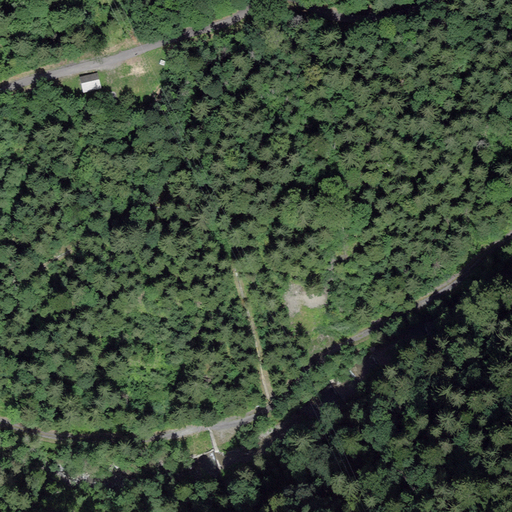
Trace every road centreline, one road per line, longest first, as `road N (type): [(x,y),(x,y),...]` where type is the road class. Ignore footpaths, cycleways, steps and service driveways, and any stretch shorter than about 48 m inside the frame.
road 1 (track): [(511,237),(450,287),(333,351),(265,411),(234,426),(149,440),(0,422)]
road 2 (unclassified): [(260,0),(235,19),(0,91)]
road 3 (unclassified): [(432,0),(357,19),(297,0)]
